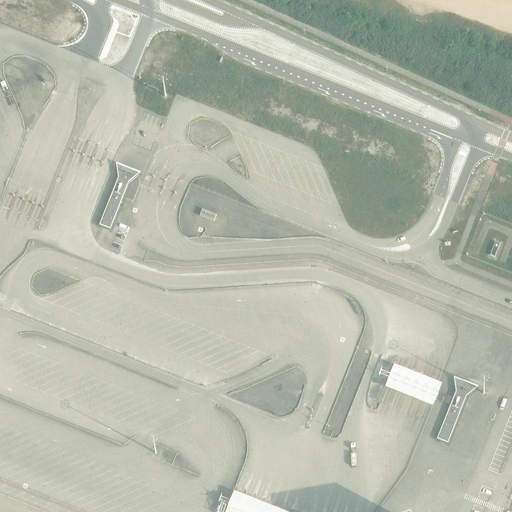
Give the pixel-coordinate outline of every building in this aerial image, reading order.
[(139,174),(115,165),(117,179),(98,227),(109,231),(128,184),(139,174)] [(214,222),(216,215),(202,210),(199,216),(214,222)] [(494,257),(500,244),(495,242),(489,255),(494,257)] [(441,385),(391,367),(383,388),(433,407),(441,385)] [(479,389),(454,379),(455,393),(437,440),(448,445),(467,398),(479,389)] [(218,511),(293,511),(228,486),(218,511)]
